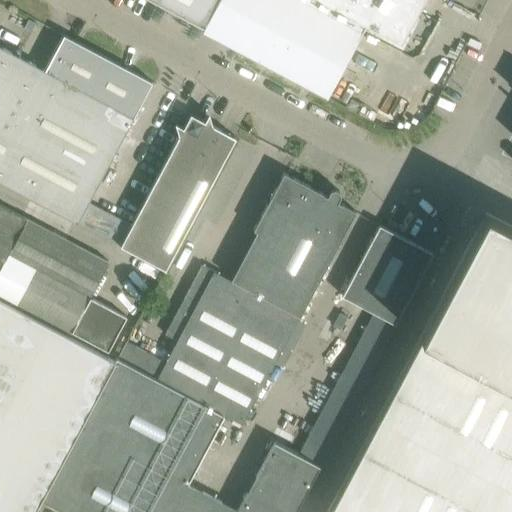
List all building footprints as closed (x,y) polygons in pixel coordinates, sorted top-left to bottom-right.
[(151,0),(203,27),(217,0),(151,0)] [(401,44),(423,0),(217,0),(203,27),(201,30),(237,49),(303,84),(310,88),(326,97),(365,25),(401,44)] [(45,69),(0,45),(0,181),(77,223),(165,269),(235,137),(234,137),(212,125),(210,116),(209,113),(208,115),(205,121),(190,113),(183,127),(175,123),(179,135),(131,224),(88,201),(152,81),(133,71),(118,63),(78,42),(64,34),(45,69)] [(346,108),(355,112),(360,104),(351,99),(346,108)] [(358,114),(367,119),(371,110),(362,105),(358,114)] [(297,320),(355,210),(338,201),(341,195),(339,190),(335,188),(330,189),(326,195),(307,185),(292,177),(283,172),(252,228),(258,232),(230,284),(297,320)] [(110,263),(26,218),(0,204),(0,294),(72,333),(73,332),(109,351),(127,317),(91,298),(110,263)] [(511,511),(511,225),(485,212),(326,511),(511,511)] [(395,323),(432,252),(379,224),(342,295),(395,323)] [(297,320),(230,284),(216,276),(218,272),(202,264),(166,334),(182,342),(164,376),(163,377),(160,376),(158,379),(223,413),(242,423),(297,320)] [(0,511),(34,511),(42,499),(116,361),(0,299),(0,511)] [(223,413),(158,379),(118,357),(116,361),(42,499),(67,511),(294,511),(320,465),(274,441),(237,510),(186,483),(223,413)]
